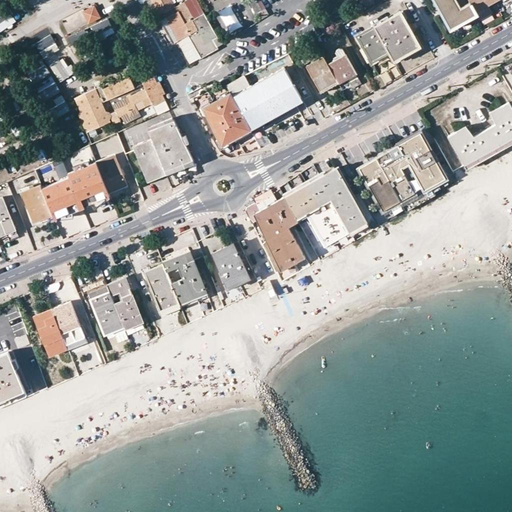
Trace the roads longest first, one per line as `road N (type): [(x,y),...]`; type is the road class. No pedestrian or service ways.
road 1 (tertiary): [(239,176),(277,163),(511,33)]
road 2 (tertiary): [(0,278),(203,195)]
